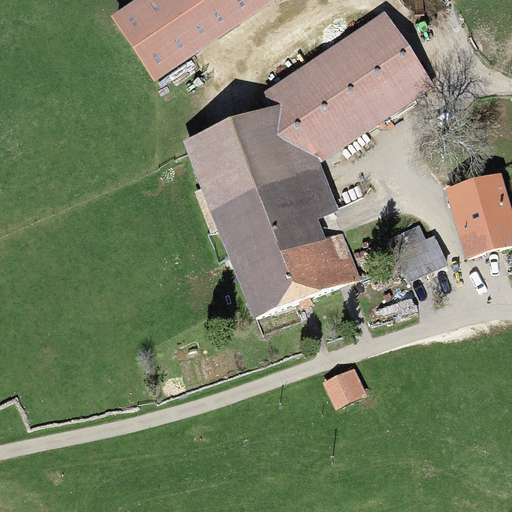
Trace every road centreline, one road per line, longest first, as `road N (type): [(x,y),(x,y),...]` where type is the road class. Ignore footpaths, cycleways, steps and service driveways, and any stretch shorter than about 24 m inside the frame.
road 1 (residential): [(511,312),(449,322),(160,417),(0,452)]
road 2 (track): [(356,0),(478,87),(511,89)]
